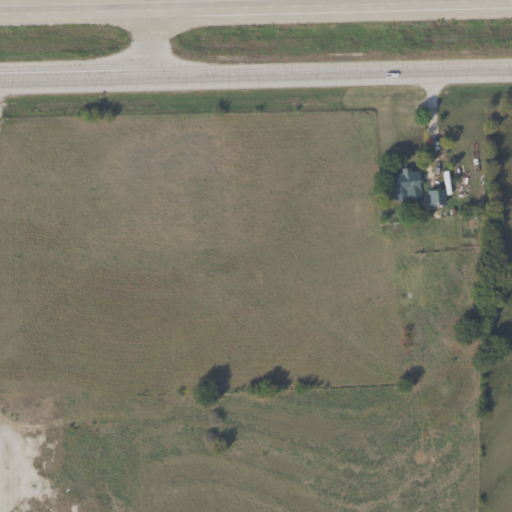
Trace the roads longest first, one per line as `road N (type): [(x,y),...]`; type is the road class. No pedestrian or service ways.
road 1 (trunk): [(0,80),(511,68)]
road 2 (trunk): [(511,2),(0,12)]
